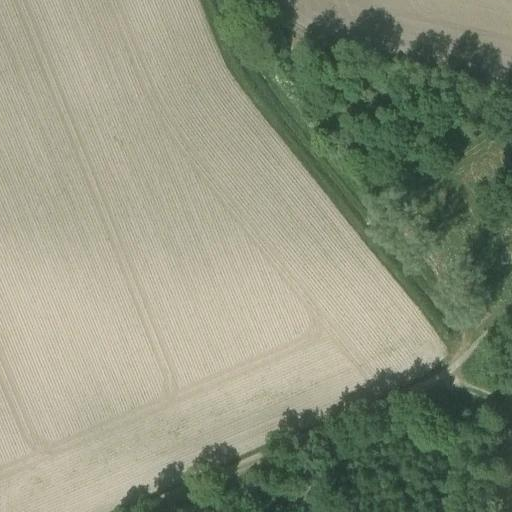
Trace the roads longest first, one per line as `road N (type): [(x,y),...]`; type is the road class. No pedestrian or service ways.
road 1 (unclassified): [(134,511),(413,388)]
road 2 (track): [(486,511),(500,400),(452,368)]
